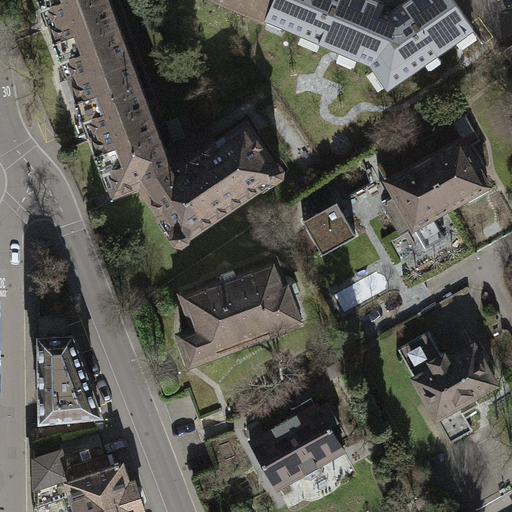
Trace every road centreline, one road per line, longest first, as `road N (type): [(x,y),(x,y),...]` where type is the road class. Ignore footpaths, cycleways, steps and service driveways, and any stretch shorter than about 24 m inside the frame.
road 1 (tertiary): [(39,176),(66,216),(178,511)]
road 2 (residential): [(8,278),(9,511)]
